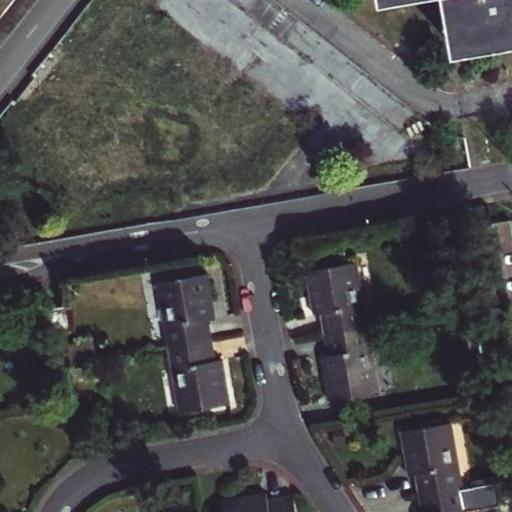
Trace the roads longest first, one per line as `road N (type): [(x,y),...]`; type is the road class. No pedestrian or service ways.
road 1 (residential): [(246,223),(287,437)]
road 2 (residential): [(113,470),(287,437)]
